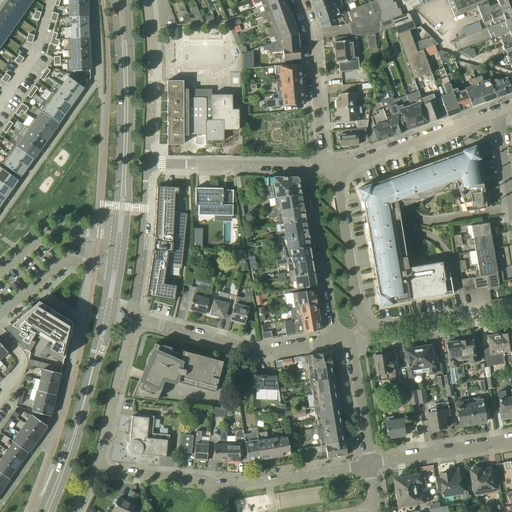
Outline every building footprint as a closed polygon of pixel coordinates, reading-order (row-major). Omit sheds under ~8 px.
[(20,0),(8,0),(6,4),(22,15),(28,6),(20,0)] [(262,17),(288,7),(287,5),(285,0),(279,0),(263,6),(264,11),(261,12),(262,17)] [(311,0),(315,10),(332,4),(330,0),(311,0)] [(395,1),(393,2),(392,0),(377,0),(373,1),(347,11),(348,11),(351,19),(351,20),(352,23),(382,11),(385,10),(397,6),(395,1)] [(489,27),(505,21),(511,17),(511,0),(447,0),(454,16),(477,7),(483,23),(487,21),(489,27)] [(0,13),(15,25),(22,15),(6,4),(0,12),(0,13)] [(334,10),(333,6),(332,4),(315,10),(319,21),(341,13),(342,14),(348,11),(347,11),(345,6),(337,9),(334,10)] [(69,6),(70,17),(88,16),(88,5),(69,6)] [(385,10),(382,11),(381,23),(382,23),(392,19),(402,15),(400,8),(398,9),(397,6),(385,10)] [(269,24),(291,15),(288,7),(262,17),(264,21),(267,19),(269,24)] [(351,36),(380,32),(380,31),(381,23),(382,11),(352,23),(350,24),(351,36)] [(0,27),(9,34),(15,25),(0,13),(0,27)] [(346,24),(342,14),(341,13),(319,21),(322,27),(346,24)] [(380,32),(395,27),(394,26),(411,20),(408,14),(408,13),(402,15),(392,19),(382,23),(381,23),(380,31),(380,32)] [(190,22),(187,15),(182,17),(184,24),(190,22)] [(269,34),(295,24),(291,15),(269,24),(271,28),(267,30),(269,34)] [(89,27),(88,16),(70,17),(70,27),(89,27)] [(501,34),(511,29),(511,17),(505,21),(489,27),(487,28),(489,33),(493,32),(495,37),(501,34)] [(394,26),(395,27),(397,33),(409,29),(409,30),(415,28),(411,20),(394,26)] [(478,22),(463,28),(466,36),(482,30),(478,22)] [(276,41),(298,34),(295,24),(269,34),(270,38),(274,37),(276,41)] [(0,41),(2,43),(9,34),(0,27),(0,41)] [(71,38),(89,37),(89,27),(70,27),(71,38)] [(433,94),(429,96),(438,119),(446,116),(440,97),(437,88),(427,61),(423,49),(417,52),(409,30),(409,29),(397,33),(414,79),(425,75),(433,94)] [(503,45),(511,41),(511,29),(501,34),(503,38),(501,39),(503,45)] [(244,34),(238,36),(240,42),(246,40),(244,34)] [(285,59),(300,58),(298,34),(276,41),(241,55),(244,64),(259,58),(273,52),(272,51),(277,49),(279,46),(283,44),(285,59)] [(351,36),(334,38),(337,62),(339,62),(340,69),(350,67),(349,61),(354,60),(351,36)] [(69,49),(89,48),(89,37),(71,38),(68,38),(69,49)] [(507,55),(511,53),(511,41),(503,45),(507,55)] [(474,56),(471,49),(470,47),(458,51),(458,52),(470,58),(471,58),(474,56)] [(69,60),(90,59),(89,48),(69,49),(69,60)] [(452,58),(451,56),(447,53),(442,50),(438,52),(442,63),(452,58)] [(90,59),(69,60),(67,60),(67,71),(90,70),(90,59)] [(277,82),(302,81),(301,64),(276,66),(277,75),(280,74),(281,77),(274,77),(275,82),(277,82)] [(493,74),(492,71),(486,69),(488,75),(489,79),(496,98),(511,92),(511,83),(511,82),(511,83),(509,78),(507,79),(507,78),(497,81),(496,79),(494,80),(492,74),(493,74)] [(496,98),(489,79),(483,82),(481,75),(474,77),(483,103),(496,98)] [(62,86),(77,97),(84,88),(68,77),(62,86)] [(452,90),(449,80),(447,77),(441,79),(443,86),(437,88),(440,97),(446,116),(459,111),(451,90),(452,90)] [(471,107),(483,103),(474,77),(469,80),(471,86),(465,88),(465,89),(471,107)] [(167,81),(167,83),(167,89),(168,89),(168,98),(168,104),(167,104),(167,106),(168,106),(168,111),(167,111),(167,112),(168,112),(168,121),(168,126),(167,126),(167,129),(168,129),(168,134),(168,135),(168,143),(168,144),(184,144),(183,136),(189,136),(189,135),(206,135),(206,140),(206,141),(208,141),(213,141),(214,141),(223,141),(223,130),(239,130),(239,109),(233,109),(232,94),(212,95),(212,97),(189,97),(189,89),(184,89),(183,80),(182,80),(182,81),(168,81),(167,81)] [(278,95),(303,93),(302,81),(277,82),(278,95)] [(77,97),(62,86),(56,94),(71,106),(77,97)] [(465,89),(460,91),(458,88),(452,90),(451,90),(459,111),(471,107),(465,89)] [(45,101),(49,104),(65,115),(71,106),(56,94),(52,91),(45,101)] [(417,127),(429,122),(420,99),(421,98),(418,91),(406,95),(410,106),(417,127)] [(337,108),(354,107),(353,100),(356,100),(355,92),(340,94),(341,100),(336,101),(337,108)] [(303,93),(278,95),(279,103),(276,103),(276,100),(267,101),(267,108),(304,104),(303,93)] [(405,131),(394,100),(392,96),(380,101),(383,108),(386,118),(393,136),(405,131)] [(438,119),(429,96),(421,98),(420,99),(429,122),(438,119)] [(417,127),(410,106),(402,108),(398,98),(394,100),(405,131),(417,127)] [(59,124),(65,115),(49,104),(43,112),(59,124)] [(356,121),(358,120),(357,114),(362,113),(361,106),(354,107),(337,108),(337,116),(342,116),(343,122),(356,121)] [(378,141),(393,136),(386,118),(383,108),(375,111),(376,114),(371,116),(374,126),(372,127),(378,141)] [(36,120),(53,132),(59,124),(43,112),(42,111),(36,120)] [(53,132),(36,120),(34,119),(28,127),(47,141),(53,132)] [(356,121),(357,129),(353,129),(353,130),(366,129),(366,128),(367,128),(368,122),(368,120),(358,120),(356,121)] [(19,135),(21,137),(40,150),(47,141),(28,127),(26,126),(19,135)] [(346,134),(339,135),(340,146),(358,145),(358,144),(361,144),(360,139),(366,138),(366,129),(353,130),(346,130),(346,134)] [(15,146),(17,147),(33,159),(40,150),(21,137),(15,146)] [(414,300),(408,267),(398,208),(399,208),(457,186),(466,211),(487,208),(479,159),(475,146),(462,151),(463,151),(370,185),(370,184),(358,189),(362,201),(363,201),(365,214),(378,293),(378,294),(380,307),(393,304),(414,300)] [(28,167),(33,159),(17,147),(11,155),(28,167)] [(28,167),(11,155),(9,154),(2,163),(21,177),(28,167)] [(0,181),(12,190),(19,180),(0,167),(0,181)] [(245,187),(244,176),(235,176),(237,188),(245,187)] [(295,178),(268,177),(268,192),(271,192),(273,191),(273,195),(266,196),(266,199),(274,198),(274,197),(300,193),(298,179),(297,178),(296,178),(295,178)] [(0,193),(6,198),(12,190),(0,181),(0,193)] [(185,239),(187,214),(174,213),(175,193),(178,193),(179,187),(157,186),(155,237),(153,254),(146,296),(174,300),(177,286),(164,284),(166,267),(182,269),(185,239)] [(233,190),(226,190),(226,191),(223,190),(223,188),(222,188),(210,188),(196,188),(195,205),(196,205),(199,205),(198,215),(199,215),(232,215),(232,216),(233,216),(233,190)] [(268,213),(303,207),(300,193),(274,197),(274,198),(275,206),(267,207),(268,213)] [(279,224),(305,220),(303,207),(268,213),(269,218),(277,216),(279,224)] [(278,238),(307,233),(305,220),(279,224),(280,232),(277,232),(278,238)] [(474,239),(491,235),(489,223),(471,225),(474,239)] [(291,250),(309,246),(307,233),(278,238),(279,243),(282,243),(283,251),(284,250),(291,249),(291,250)] [(476,251),(493,248),(491,235),(474,239),(476,251)] [(309,246),(291,250),(291,249),(284,250),(286,258),(282,259),(283,260),(277,260),(278,265),(288,263),(288,264),(288,263),(288,264),(312,260),(309,246)] [(480,277),(487,275),(489,290),(495,289),(497,288),(498,287),(499,285),(499,283),(495,261),(493,248),(476,251),(478,264),(479,271),(474,272),(475,277),(480,277)] [(290,276),(314,273),(312,260),(288,264),(289,271),(290,276)] [(414,300),(453,294),(449,272),(444,272),(442,262),(408,267),(414,300)] [(191,287),(194,273),(187,271),(184,285),(191,287)] [(297,289),(316,286),(314,273),(290,276),(291,282),(296,281),(297,289)] [(489,290),(487,275),(480,277),(483,289),(488,288),(489,290)] [(470,291),(476,290),(474,277),(468,278),(470,291)] [(483,289),(480,277),(475,277),(474,277),(476,290),(483,289)] [(463,292),(470,291),(468,278),(461,280),(463,292)] [(199,296),(193,295),(189,309),(205,314),(212,289),(208,288),(207,291),(202,289),(200,291),(199,296)] [(254,302),(253,295),(251,288),(244,290),(245,297),(241,297),(236,296),(234,303),(233,309),(230,320),(244,324),(249,307),(246,307),(247,303),(254,302)] [(318,300),(316,297),(314,289),(292,294),(294,308),(317,304),(317,303),(318,300)] [(234,303),(236,296),(220,292),(217,300),(213,299),(209,315),(221,318),(226,315),(228,308),(233,309),(234,303)] [(262,299),(265,299),(265,295),(256,296),(257,305),(263,304),(262,299)] [(11,325),(7,328),(21,343),(21,342),(27,345),(35,333),(30,329),(31,327),(54,341),(53,343),(49,341),(46,346),(65,357),(70,338),(71,338),(73,331),(71,331),(74,322),(39,301),(32,307),(32,306),(26,310),(27,312),(12,325),(11,325)] [(319,306),(318,305),(317,305),(317,304),(294,308),(290,308),(292,319),(298,318),(298,320),(319,316),(318,311),(319,311),(320,309),(319,306)] [(298,318),(292,319),(294,334),(303,332),(304,332),(321,329),(321,328),(322,328),(323,326),(322,323),(321,322),(320,322),(319,316),(298,320),(298,318)] [(272,338),(271,331),(262,333),(263,339),(272,338)] [(511,332),(500,334),(503,353),(511,351),(511,360),(511,361),(509,362),(510,369),(511,368),(511,332)] [(497,354),(503,353),(500,334),(487,336),(492,365),(499,364),(497,354)] [(459,341),(463,364),(476,362),(473,344),(474,343),(473,338),(469,338),(469,339),(459,341)] [(462,364),(463,364),(459,341),(452,342),(452,344),(446,345),(450,368),(463,366),(462,364)] [(178,353),(176,352),(155,343),(132,396),(157,400),(165,381),(166,378),(167,376),(170,376),(169,380),(215,392),(223,361),(183,351),(180,362),(175,360),(178,353)] [(418,348),(422,373),(429,371),(429,374),(435,373),(431,347),(429,346),(418,348)] [(422,375),(422,373),(418,348),(406,350),(405,351),(409,378),(415,377),(415,376),(422,375)] [(309,369),(332,365),(330,352),(305,356),(306,363),(307,363),(309,369)] [(392,357),(391,357),(390,352),(374,355),(374,357),(373,357),(374,363),(375,363),(378,381),(395,378),(392,357)] [(277,368),(280,367),(284,367),(284,365),(292,364),(291,358),(276,361),(277,366),(277,368)] [(313,381),(333,378),(332,373),(333,371),(332,365),(309,369),(311,382),(313,381)] [(43,369),(40,379),(58,384),(61,373),(43,369)] [(452,384),(452,385),(459,384),(457,374),(450,375),(449,374),(444,375),(446,385),(452,384)] [(278,390),(276,376),(253,375),(253,389),(278,390)] [(439,387),(446,385),(444,375),(438,376),(439,387)] [(313,394),(335,390),(333,378),(313,381),(311,382),(313,394)] [(58,384),(40,379),(38,390),(56,395),(58,384)] [(488,390),(488,389),(487,379),(480,380),(482,391),(488,390)] [(404,393),(409,392),(412,392),(410,380),(402,382),(404,393)] [(393,394),(404,393),(402,382),(391,383),(393,394)] [(454,396),(452,385),(452,384),(446,385),(447,391),(448,397),(454,396)] [(416,391),(419,404),(427,403),(425,389),(416,391)] [(53,405),(56,395),(38,390),(35,401),(53,405)] [(315,407),(337,403),(336,398),(337,397),(337,392),(335,392),(335,390),(313,394),(315,407)] [(411,405),(419,404),(416,391),(412,392),(409,392),(411,405)] [(511,417),(511,394),(511,392),(505,393),(505,391),(498,392),(501,408),(500,408),(501,413),(502,419),(511,417)] [(469,399),(473,424),(485,422),(481,397),(469,399)] [(460,426),(473,424),(469,399),(456,401),(460,426)] [(53,405),(35,401),(32,412),(50,416),(53,405)] [(447,402),(436,404),(436,409),(427,410),(428,413),(427,413),(430,431),(432,431),(432,432),(438,431),(438,430),(447,428),(446,416),(449,416),(447,402)] [(183,412),(183,404),(173,403),(172,412),(183,412)] [(317,420),(339,416),(339,415),(340,414),(340,410),(338,409),(337,403),(315,407),(317,420)] [(283,420),(293,418),(292,411),(292,410),(287,411),(287,412),(282,413),(282,412),(281,413),(283,420)] [(26,424),(41,434),(47,425),(32,415),(26,424)] [(132,416),(130,443),(129,444),(128,445),(128,446),(128,448),(128,449),(128,450),(129,451),(130,452),(130,453),(132,454),(133,455),(134,455),(135,455),(137,455),(138,455),(139,454),(166,457),(167,450),(168,450),(170,435),(153,433),(154,416),(139,415),(139,417),(132,416)] [(318,433),(341,429),(339,416),(317,420),(318,425),(317,426),(317,428),(305,430),(306,435),(312,434),(318,433)] [(405,435),(402,419),(394,421),(393,416),(382,418),(383,424),(385,424),(388,438),(390,437),(390,439),(396,438),(396,436),(405,435)] [(26,424),(19,433),(35,443),(41,434),(26,424)] [(248,460),(245,438),(244,437),(243,430),(238,429),(235,432),(235,437),(235,442),(227,442),(227,461),(240,461),(240,451),(246,450),(248,460)] [(261,459),(257,433),(256,429),(251,429),(252,434),(254,435),(255,437),(245,438),(248,460),(248,461),(249,461),(251,463),(255,462),(255,460),(261,459)] [(321,446),(345,442),(344,435),(342,435),(342,433),(341,429),(318,433),(319,440),(320,439),(321,445),(320,445),(321,446)] [(208,448),(208,445),(200,444),(202,432),(196,431),(194,459),(207,461),(207,459),(208,448)] [(288,437),(268,440),(266,432),(257,433),(261,459),(291,454),(288,437)] [(35,443),(19,433),(13,442),(28,452),(35,443)] [(182,434),(180,452),(192,453),(194,435),(191,435),(184,434),(182,434)] [(227,461),(227,442),(219,442),(219,437),(209,437),(208,445),(208,448),(207,459),(209,448),(214,448),(214,461),(227,461)] [(7,450),(22,461),(28,452),(13,442),(7,450)] [(327,450),(328,458),(347,455),(345,442),(321,446),(322,451),(327,450)] [(301,462),(328,458),(327,450),(322,451),(321,446),(299,449),(301,462)] [(7,450),(0,459),(16,470),(22,461),(7,450)] [(0,472),(9,479),(16,470),(0,459),(0,460),(0,472)] [(511,461),(503,462),(505,471),(511,469),(511,461)] [(471,469),(471,470),(471,471),(470,471),(473,486),(472,486),(472,491),(474,491),(474,496),(494,493),(490,469),(479,471),(478,469),(478,468),(477,467),(476,467),(476,466),(475,466),(474,466),(473,467),(472,467),(472,468),(471,468),(471,469)] [(444,496),(449,495),(461,493),(463,503),(470,503),(468,491),(461,492),(461,491),(462,490),(461,486),(460,486),(458,469),(449,471),(450,473),(440,474),(441,478),(435,479),(437,492),(443,491),(444,496)] [(0,472),(0,485),(3,488),(9,479),(0,472)] [(397,493),(422,489),(421,482),(425,481),(424,475),(393,480),(394,484),(395,484),(397,493)] [(422,489),(397,493),(398,501),(397,501),(398,506),(428,501),(427,495),(423,496),(422,489)] [(118,498),(118,500),(113,511),(109,509),(107,511),(132,511),(135,506),(133,505),(138,495),(131,491),(126,502),(118,498)]
